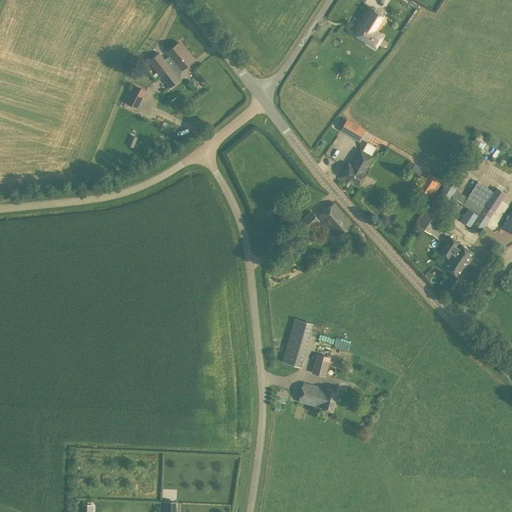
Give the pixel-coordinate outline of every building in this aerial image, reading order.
[(382,36),(377,33),(386,17),(370,7),(360,22),(359,22),(353,33),(375,47),(382,36)] [(148,61),(158,74),(186,51),(186,50),(185,51),(178,42),(167,52),(170,56),(165,60),(159,53),(148,61)] [(194,60),(186,51),(158,74),(170,88),(181,79),(176,73),(181,70),(194,60)] [(137,108),(145,91),(135,86),(126,103),(137,108)] [(348,120),(342,130),(359,140),(365,130),(348,120)] [(126,145),(133,148),(137,137),(130,135),(126,145)] [(439,213),(485,145),(475,139),(417,225),(430,233),(442,215),(439,213)] [(352,166),(349,164),(342,177),(360,187),(367,174),(364,173),(373,157),(361,150),(352,166)] [(423,169),(414,164),(411,170),(420,175),(423,169)] [(439,179),(428,172),(418,188),(429,195),(439,179)] [(476,214),(491,190),(478,181),(462,205),(468,209),(460,219),(480,232),(505,194),(495,188),(477,215),(476,214)] [(335,203),(319,216),(328,227),(329,226),(337,235),(352,223),(335,203)] [(511,210),(502,226),(511,232),(511,210)] [(297,224),(305,233),(319,221),(311,212),(297,224)] [(449,237),(439,252),(448,258),(443,266),(459,277),(474,254),(449,237)] [(412,253),(409,249),(404,253),(408,257),(412,253)] [(313,324),(294,318),(282,361),(301,367),(313,324)] [(330,357),(316,354),(311,373),(325,377),(330,357)] [(332,411),(337,392),(327,389),(304,383),(298,402),(322,408),(332,411)] [(176,511),(176,502),(164,501),(163,511),(176,511)]
